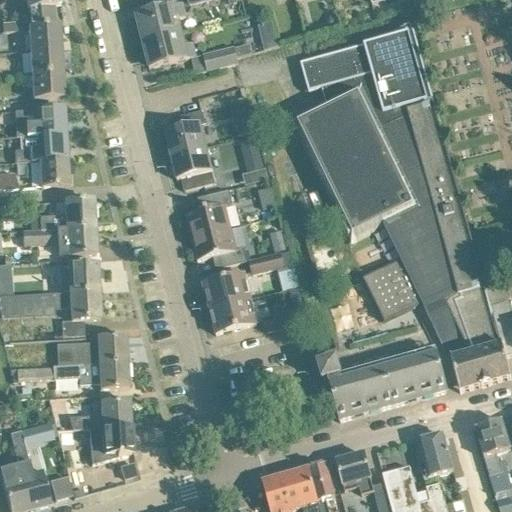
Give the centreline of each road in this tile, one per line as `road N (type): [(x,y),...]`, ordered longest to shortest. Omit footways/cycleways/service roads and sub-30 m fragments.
road 1 (residential): [(225,478),(103,0)]
road 2 (residential): [(225,478),(511,401)]
road 3 (residential): [(104,511),(225,478)]
